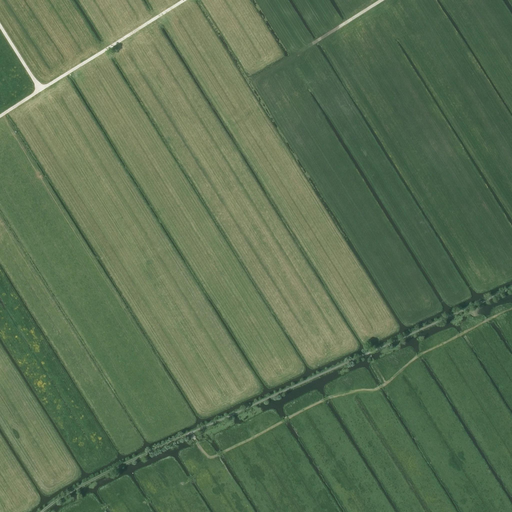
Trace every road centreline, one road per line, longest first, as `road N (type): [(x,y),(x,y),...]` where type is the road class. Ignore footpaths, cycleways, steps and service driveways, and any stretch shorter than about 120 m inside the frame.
road 1 (track): [(189,433),(206,457),(217,456),(329,397),(375,390),(421,354),(511,308)]
road 2 (track): [(0,116),(183,0)]
